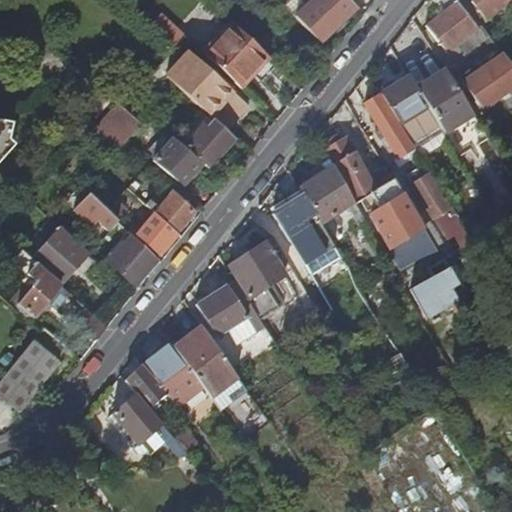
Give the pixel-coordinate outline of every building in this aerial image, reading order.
[(307,7),(296,18),(321,43),(339,26),(313,0),(308,0),(305,3),(307,7)] [(313,0),(339,26),(357,8),(352,2),(349,0),(313,0)] [(459,0),(433,0),(444,13),(427,27),(456,63),(474,48),(467,39),(479,29),(457,3),(460,1),(459,0)] [(474,0),(465,7),(480,26),(511,1),(510,0),(474,0)] [(233,25),(204,57),(238,87),(266,56),(233,25)] [(511,90),(511,65),(503,55),(463,83),(483,110),(511,90)] [(186,56),(166,77),(180,90),(183,92),(203,70),(186,56)] [(205,68),(203,70),(183,92),(201,108),(214,120),(227,131),(249,106),(205,68)] [(416,87),(441,127),(444,132),(473,114),(445,69),(416,87)] [(409,76),(382,94),(413,144),(441,127),(416,87),(409,76)] [(380,96),(365,105),(380,128),(375,131),(394,160),(409,151),(413,148),(380,96)] [(98,129),(121,149),(147,124),(123,103),(98,129)] [(236,139),(227,131),(214,120),(208,127),(205,125),(184,148),(202,165),(209,171),(236,139)] [(0,161),(15,147),(9,141),(12,124),(0,121),(0,161)] [(329,160),(333,166),(355,204),(376,192),(384,207),(371,215),(401,271),(419,260),(431,278),(411,290),(428,319),(450,305),(449,304),(465,295),(447,266),(445,268),(424,232),(412,238),(410,234),(423,226),(387,167),(369,177),(346,137),(339,141),(336,136),(321,146),(329,160)] [(183,186),(202,165),(173,140),(155,162),(183,186)] [(419,167),(425,164),(415,147),(413,148),(409,151),(419,167)] [(315,177),(299,186),(305,196),(322,224),(355,204),(333,166),(329,160),(312,171),(315,177)] [(453,208),(425,164),(419,167),(408,174),(414,184),(412,185),(423,201),(418,204),(423,212),(427,209),(434,220),(453,208)] [(195,214),(199,209),(176,189),(173,194),(195,214)] [(156,214),(178,234),(195,214),(173,194),(156,214)] [(106,212),(89,196),(75,211),(104,239),(117,223),(115,221),(106,212)] [(322,224),(305,196),(279,212),(297,242),(324,226),(322,224)] [(128,205),(120,197),(106,212),(115,221),(128,205)] [(453,208),(434,220),(438,226),(457,214),(453,208)] [(366,223),(360,212),(348,219),(355,230),(366,223)] [(160,256),(178,234),(156,214),(138,236),(160,256)] [(430,224),(424,228),(438,252),(448,245),(430,224)] [(88,254),(59,227),(30,261),(60,287),(88,254)] [(105,259),(110,264),(132,237),(127,232),(105,259)] [(135,288),(157,261),(132,237),(110,264),(135,288)] [(248,301),(255,313),(260,319),(279,307),(268,289),(286,275),(266,245),(229,269),(249,299),(248,301)] [(448,245),(438,252),(444,261),(453,256),(448,245)] [(21,318),(27,323),(31,317),(34,319),(60,287),(30,261),(26,257),(22,253),(21,252),(12,263),(18,269),(22,273),(19,277),(26,283),(30,279),(34,283),(16,304),(26,312),(21,318)] [(327,264),(321,254),(296,269),(303,280),(327,264)] [(12,263),(3,275),(0,278),(0,291),(18,269),(12,263)] [(248,301),(236,283),(228,288),(226,287),(196,306),(217,338),(255,313),(248,301)] [(76,322),(96,342),(107,329),(87,311),(76,322)] [(202,329),(175,350),(203,388),(214,402),(240,383),(202,329)] [(56,366),(68,351),(43,331),(31,345),(56,366)] [(0,402),(15,414),(56,366),(31,345),(0,383),(0,402)] [(170,345),(142,368),(171,401),(178,408),(203,388),(175,350),(170,345)] [(408,365),(399,351),(384,361),(392,375),(408,365)] [(124,382),(135,395),(149,411),(159,403),(163,408),(171,401),(142,368),(124,382)] [(108,419),(133,450),(156,430),(161,435),(160,436),(164,442),(179,458),(190,458),(186,454),(173,438),(168,432),(149,411),(135,395),(108,419)] [(244,432),(252,444),(273,428),(265,417),(244,432)] [(173,438),(186,454),(200,443),(187,427),(173,438)] [(133,450),(137,456),(147,456),(164,442),(160,436),(161,435),(156,430),(133,450)]
